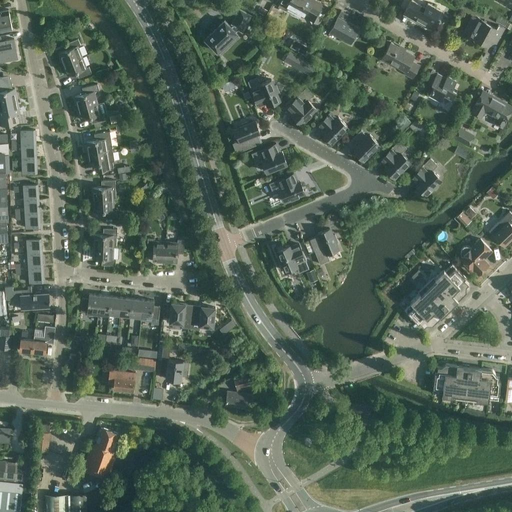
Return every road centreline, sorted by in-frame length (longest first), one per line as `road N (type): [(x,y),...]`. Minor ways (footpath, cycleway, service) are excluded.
road 1 (residential): [(62,274),(56,183),(20,0)]
road 2 (tertiary): [(224,246),(164,61),(132,0)]
road 3 (residential): [(270,450),(197,420),(53,404)]
road 4 (residential): [(494,84),(344,0)]
road 5 (residential): [(224,246),(376,184)]
road 6 (tertiary): [(305,386),(248,301),(224,246)]
road 7 (secondary): [(502,485),(421,495),(367,511)]
road 8 (residential): [(62,274),(197,286)]
road 9 (residential): [(305,386),(430,347)]
road 10 (residential): [(53,404),(62,274)]
